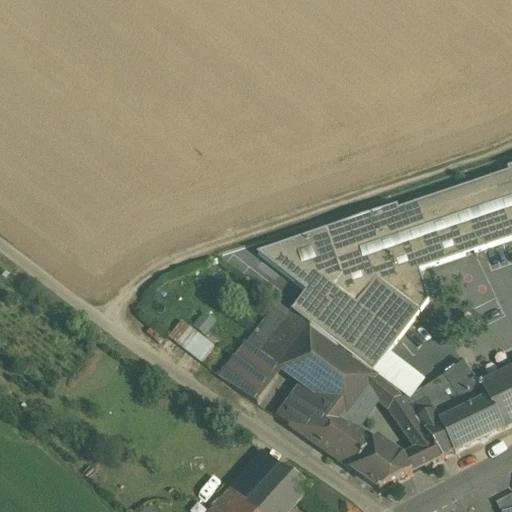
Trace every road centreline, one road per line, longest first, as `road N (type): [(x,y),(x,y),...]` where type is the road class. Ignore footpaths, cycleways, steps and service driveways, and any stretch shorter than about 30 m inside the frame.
road 1 (track): [(103,328),(154,270),(511,147)]
road 2 (track): [(0,248),(103,328)]
